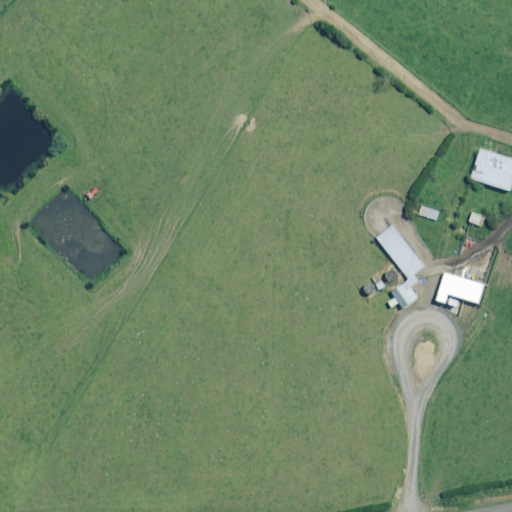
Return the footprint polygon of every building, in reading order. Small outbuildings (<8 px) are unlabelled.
[(511,184),(511,159),(480,150),(471,179),(510,191),(511,184)] [(439,212),(418,205),(415,214),(436,221),(439,212)] [(485,218),(473,213),(469,222),(482,227),(485,218)] [(424,267),(393,227),(377,239),(409,280),(391,294),(404,309),(418,297),(410,287),(418,281),(414,275),(424,267)] [(385,275),(385,276),(385,277),(386,279),(386,280),(387,281),(388,281),(390,282),(391,282),(392,283),(393,283),(395,282),(396,282),(397,281),(398,280),(399,279),(400,278),(400,276),(400,275),(400,274),(400,272),(399,271),(398,270),(398,269),(397,268),(395,268),(394,267),(393,267),(391,267),(390,268),(389,268),(388,269),(387,270),(386,271),(385,272),(385,273),(385,275)] [(464,306),(474,309),(475,304),(479,305),(484,286),(444,274),(436,302),(445,305),(448,295),(466,301),(464,306)] [(362,289),(362,290),(362,292),(363,293),(364,294),(364,295),(366,296),(367,296),(368,297),(369,297),(371,297),(372,296),(373,296),(374,295),(375,294),(376,293),(377,292),(377,291),(377,289),(377,288),(377,287),(376,286),(376,284),(375,283),(374,283),(373,282),(371,282),(370,281),(369,282),(367,282),(366,282),(365,283),(364,284),(363,285),(363,286),(362,288),(362,289)]
